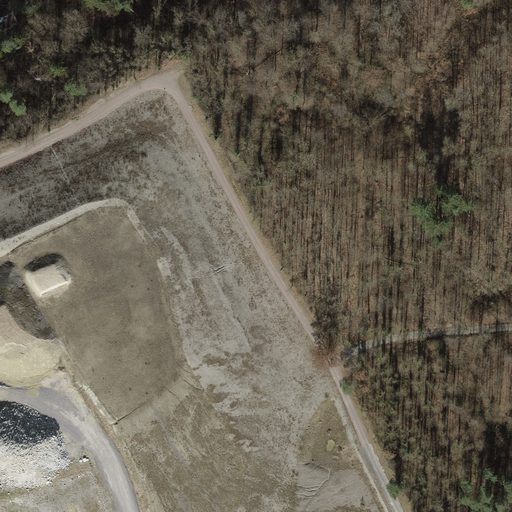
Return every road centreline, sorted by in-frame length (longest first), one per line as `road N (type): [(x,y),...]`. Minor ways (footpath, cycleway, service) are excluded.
road 1 (track): [(329,381),(249,231),(156,85)]
road 2 (track): [(329,381),(358,346),(511,324)]
road 3 (track): [(0,151),(156,85)]
road 4 (track): [(399,511),(329,381)]
